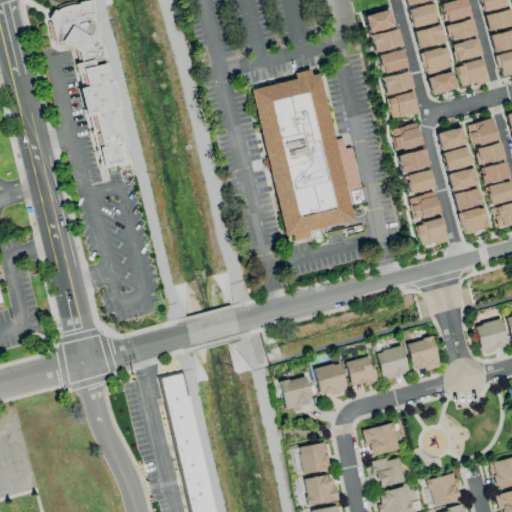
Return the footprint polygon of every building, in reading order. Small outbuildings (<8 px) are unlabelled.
[(453,0),(439,3),(443,21),(467,17),(464,0),(453,0)] [(505,6),(503,0),(477,0),(480,12),(505,6)] [(435,21),(430,3),(406,10),(411,28),(435,21)] [(400,45),(395,29),(392,29),(386,9),(362,16),(372,53),(400,45)] [(486,31),(511,25),(508,9),(482,15),(486,31)] [(448,41),(473,35),(469,19),(444,25),(448,41)] [(411,32),(416,49),(442,42),(437,25),(411,32)] [(491,52),(511,47),(511,29),(487,35),(491,52)] [(450,43),(453,61),(478,56),(475,39),(450,43)] [(449,67),(442,46),(418,54),(424,75),(449,67)] [(380,74),(404,68),(400,49),(376,55),(380,74)] [(511,50),(493,56),(499,77),(511,73),(511,50)] [(484,82),(479,60),(453,65),(458,87),(484,82)] [(282,237),(289,235),(291,240),(307,236),(305,231),(350,220),(346,206),(363,202),(350,147),(343,148),(340,138),(331,140),(316,73),(309,75),(308,68),(291,72),(293,78),(247,89),(282,237)] [(132,171),(110,71),(84,77),(88,95),(81,97),(87,124),(95,122),(101,149),(96,150),(102,177),(132,171)] [(411,88),(406,71),(379,78),(384,95),(411,88)] [(453,88),(448,71),(424,78),(429,95),(453,88)] [(384,97),(388,118),(414,114),(410,93),(384,97)] [(506,131),(511,129),(511,111),(503,113),(506,131)] [(468,145),(494,140),(490,119),(464,124),(468,145)] [(393,151),(419,145),(414,123),(388,129),(393,151)] [(438,150),(462,144),(457,127),(433,133),(438,150)] [(476,165),(501,158),(496,142),(472,149),(476,165)] [(443,171),(467,165),(462,147),(438,153),(443,171)] [(426,166),(422,149),(395,155),(399,173),(426,166)] [(480,185),(506,178),(502,162),(476,169),(480,185)] [(447,191),(473,186),(470,169),(445,173),(447,191)] [(405,193),(431,189),(428,171),(402,175),(405,193)] [(511,199),(506,181),(482,187),(487,205),(511,199)] [(449,194),(453,210),(478,205),(475,188),(449,194)] [(406,197),(411,220),(437,214),(432,192),(406,197)] [(511,203),(489,206),(492,226),(511,223),(511,203)] [(456,213),(461,234),(486,228),(480,207),(456,213)] [(418,246),(444,241),(439,218),(413,224),(418,246)] [(511,314),(502,317),(509,345),(511,344),(511,314)] [(478,353),(504,346),(497,319),(471,326),(478,353)] [(403,343),(409,370),(420,368),(421,371),(436,368),(429,337),(403,343)] [(373,350),(377,378),(403,374),(400,347),(373,350)] [(341,362),(347,388),(372,383),(367,356),(341,362)] [(310,368),(316,396),(343,390),(337,363),(310,368)] [(154,377),(184,511),(210,511),(180,371),(154,377)] [(275,383),(283,411),(309,404),(302,375),(275,383)] [(395,449),(389,423),(360,430),(367,456),(395,449)] [(325,470),(323,443),(295,446),(298,473),(325,470)] [(395,457),(367,462),(370,477),(374,476),(376,486),(399,483),(395,457)] [(511,457),(486,462),(491,489),(511,485),(511,457)] [(429,506),(457,500),(452,473),(423,479),(429,506)] [(327,475),(300,479),(304,506),(335,501),(332,485),(329,485),(327,475)] [(378,505),(376,505),(377,511),(408,511),(402,486),(375,492),(378,505)] [(511,511),(511,490),(494,494),(496,511),(511,511)]
